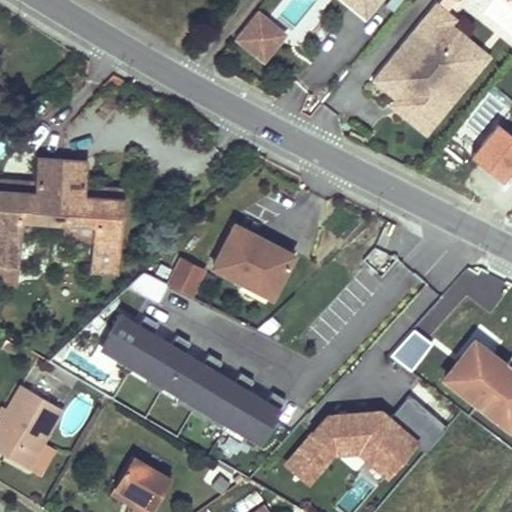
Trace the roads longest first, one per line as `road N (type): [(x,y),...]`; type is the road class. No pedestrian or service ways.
road 1 (tertiary): [(511,249),(46,0)]
road 2 (unknown): [(459,222),(352,363),(321,387),(191,321)]
